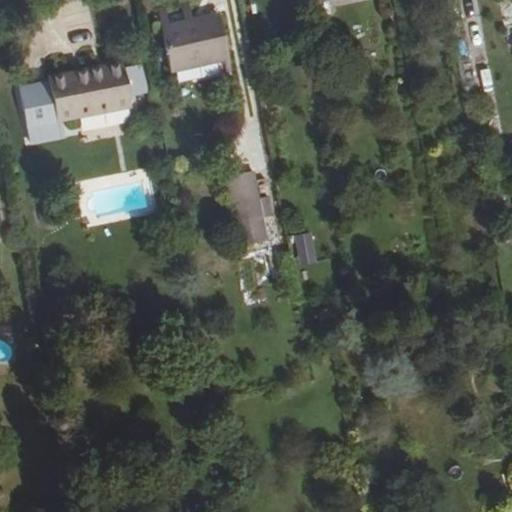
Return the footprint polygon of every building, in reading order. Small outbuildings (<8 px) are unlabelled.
[(220,15),(192,21),(193,25),(221,20),(220,15)] [(161,27),(170,73),(229,61),(221,20),(193,25),(192,21),(161,27)] [(85,69),(86,75),(49,83),(56,123),(132,108),(122,62),(85,69)] [(86,75),(85,69),(48,77),(49,83),(86,75)] [(224,176),(237,247),(267,241),(262,218),(259,199),(253,171),(224,176)] [(268,197),(259,199),(262,218),(272,216),(268,197)] [(309,234),(296,235),(299,265),(312,264),(309,234)] [(415,485),(409,486),(413,503),(419,502),(415,485)] [(393,489),(397,506),(413,503),(409,486),(393,489)]
